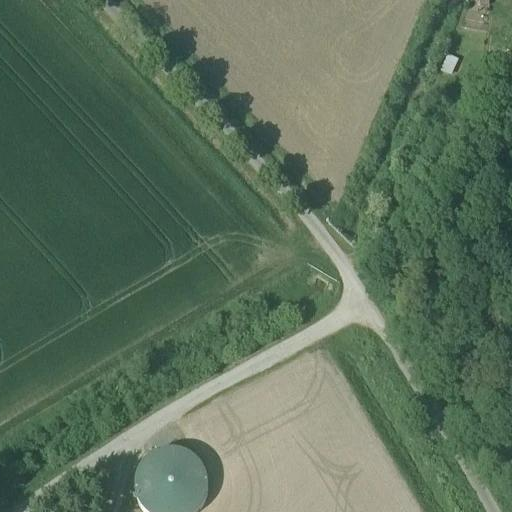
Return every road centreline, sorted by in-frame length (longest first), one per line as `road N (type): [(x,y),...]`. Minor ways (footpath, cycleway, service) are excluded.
road 1 (unclassified): [(100,0),(338,258),(488,511)]
road 2 (track): [(365,303),(102,456),(31,511)]
